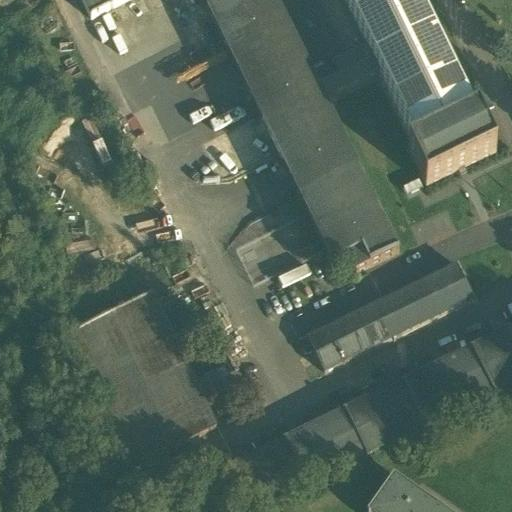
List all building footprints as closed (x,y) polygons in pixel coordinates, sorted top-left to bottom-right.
[(83,0),(91,17),(126,0),(83,0)] [(203,0),(333,266),(347,259),(356,277),(398,256),(328,111),(336,107),(333,101),(379,79),(413,149),(408,152),(426,189),(497,155),(478,117),(472,119),(414,0),(203,0)] [(456,268),(308,341),(314,353),(324,375),(473,303),(456,268)] [(96,398),(149,510),(184,494),(165,454),(215,429),(152,294),(67,336),(68,339),(71,337),(99,396),(96,398)] [(226,471),(246,511),(255,511),(511,387),(511,331),(262,453),(257,444),(246,450),(251,459),(226,471)] [(305,358),(314,353),(308,341),(299,345),(305,358)] [(215,372),(196,380),(206,403),(226,394),(215,372)] [(432,511),(393,484),(373,511),(432,511)]
